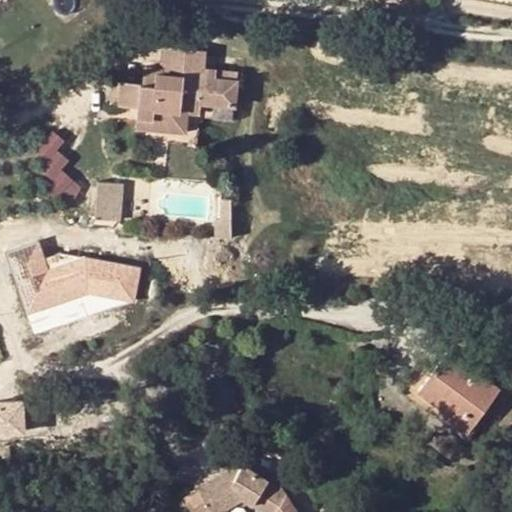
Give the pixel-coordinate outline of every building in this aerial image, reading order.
[(157,77),(145,76),(144,81),(123,80),(121,103),(138,105),(154,106),(152,127),(184,130),(186,112),(199,112),(200,104),(234,107),(236,81),(217,79),(218,71),(203,70),(204,50),(168,47),(165,67),(164,74),(157,74),(157,77)] [(146,65),(145,76),(157,77),(157,74),(164,74),(165,67),(146,65)] [(154,106),(138,105),(136,126),(152,127),(154,106)] [(123,217),(124,181),(96,180),(95,217),(123,217)] [(37,243),(7,255),(27,317),(90,294),(134,304),(142,267),(60,253),(46,257),(37,243)] [(481,374),(447,350),(433,368),(422,361),(408,381),(472,426),(501,387),(483,373),(481,374)] [(466,434),(472,426),(408,381),(402,389),(419,400),(466,434)] [(0,441),(28,439),(25,401),(0,402),(0,441)] [(237,415),(222,432),(240,447),(254,430),(237,415)] [(196,492),(183,500),(190,511),(206,511),(208,511),(214,511),(240,499),(270,511),(298,511),(284,487),(238,464),(195,489),(196,492)]
